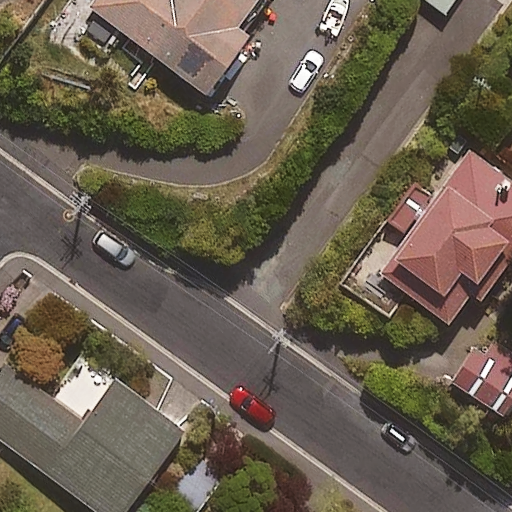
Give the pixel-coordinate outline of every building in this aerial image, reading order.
[(91,0),(91,1),(206,83),(249,24),(237,15),(248,0),(91,0)] [(453,0),(429,0),(433,2),(447,11),(453,0)] [(388,213),(399,222),(352,282),(388,309),(408,284),(451,318),(472,291),(483,299),(511,262),(511,254),(496,242),(511,221),(511,175),(469,142),(420,204),(405,192),(388,213)] [(511,392),(511,358),(478,334),(448,376),(499,412),(511,392)] [(114,370),(83,413),(5,358),(0,365),(0,432),(111,511),(118,511),(184,420),(114,370)]
